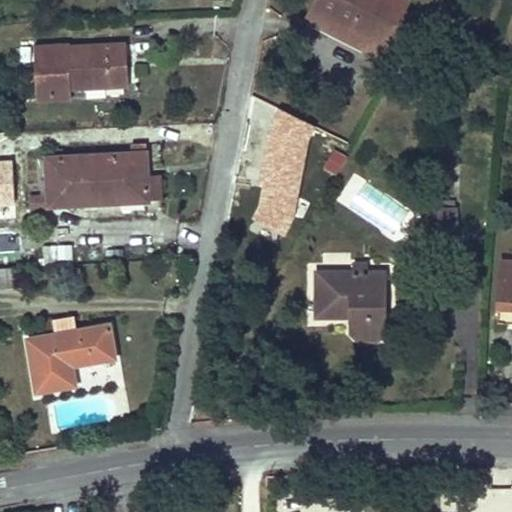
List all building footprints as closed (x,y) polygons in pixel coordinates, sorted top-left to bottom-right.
[(314,0),(307,15),(384,53),(410,0),(314,0)] [(72,87),(133,83),(130,43),(71,47),(71,41),(33,43),(37,99),(73,96),(72,87)] [(308,136),(315,124),(281,109),(265,135),(262,183),(252,215),(288,231),(296,214),(308,136)] [(51,202),(149,196),(148,171),(146,147),(48,153),(50,187),(51,202)] [(0,153),(0,166),(9,166),(8,153),(0,153)] [(162,170),(148,171),(149,196),(163,195),(162,170)] [(51,202),(50,187),(27,188),(28,203),(51,202)] [(463,232),(441,231),(440,248),(439,283),(461,284),(463,232)] [(511,259),(499,258),(495,320),(511,321),(511,259)] [(348,338),(384,339),(386,268),(321,266),(319,308),(349,309),(348,338)] [(32,285),(9,287),(9,307),(34,306),(32,285)] [(61,352),(82,349),(79,332),(57,335),(61,352)] [(120,378),(117,343),(82,349),(61,352),(37,356),(45,412),(84,406),(81,385),(120,378)]
